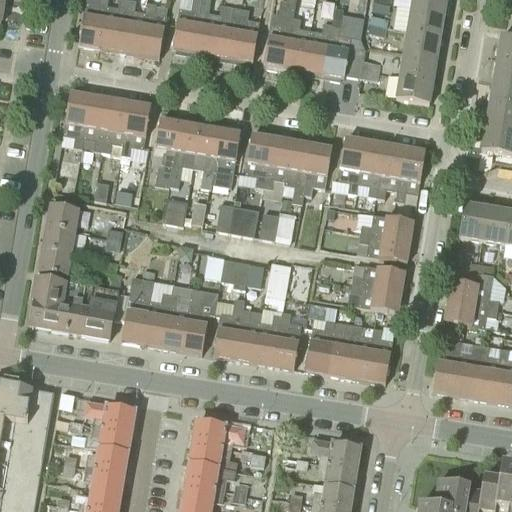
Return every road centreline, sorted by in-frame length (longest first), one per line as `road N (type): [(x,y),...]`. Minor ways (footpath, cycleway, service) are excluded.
road 1 (residential): [(451,141),(48,71)]
road 2 (residential): [(48,71),(2,357)]
road 3 (residential): [(399,423),(444,180)]
road 4 (residential): [(399,423),(157,383)]
road 5 (residential): [(157,383),(2,357)]
road 6 (residential): [(451,141),(478,0)]
road 7 (residential): [(134,511),(157,383)]
